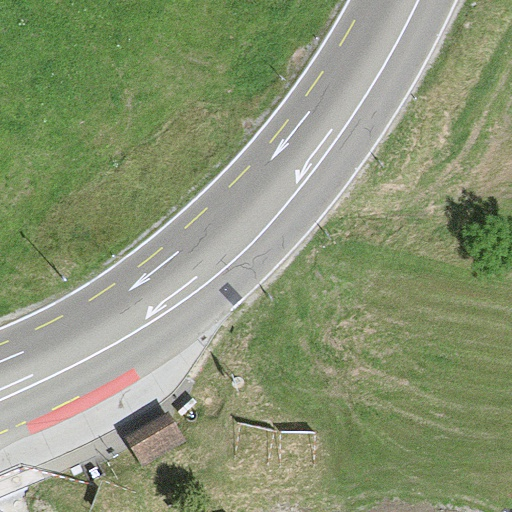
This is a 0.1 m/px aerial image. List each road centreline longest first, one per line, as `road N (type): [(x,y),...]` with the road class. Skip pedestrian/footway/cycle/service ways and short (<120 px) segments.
road 1 (primary): [(0,394),(143,323),(230,255),(308,161),(405,0)]
road 2 (track): [(308,161),(353,188),(511,215)]
